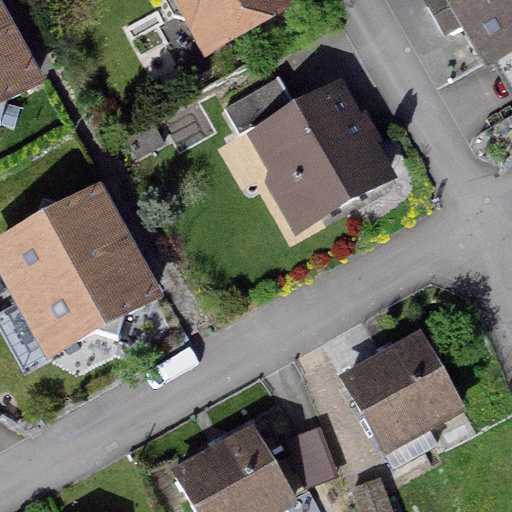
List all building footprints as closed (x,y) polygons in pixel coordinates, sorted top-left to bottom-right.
[(276,12),(270,0),(172,0),(196,50),(276,12)] [(511,55),(511,0),(451,0),(449,1),(489,69),(511,55)] [(0,122),(31,107),(1,45),(0,45),(0,122)] [(276,82),(221,113),(235,138),(290,107),(276,82)] [(382,178),(334,96),(256,142),(305,224),(382,178)] [(0,250),(0,256),(25,300),(118,247),(91,199),(0,250)] [(149,301),(118,247),(25,300),(55,354),(149,301)] [(452,419),(417,352),(345,390),(380,456),(452,419)] [(275,511),(241,447),(168,485),(182,511),(275,511)] [(392,511),(382,482),(352,493),(359,511),(392,511)]
